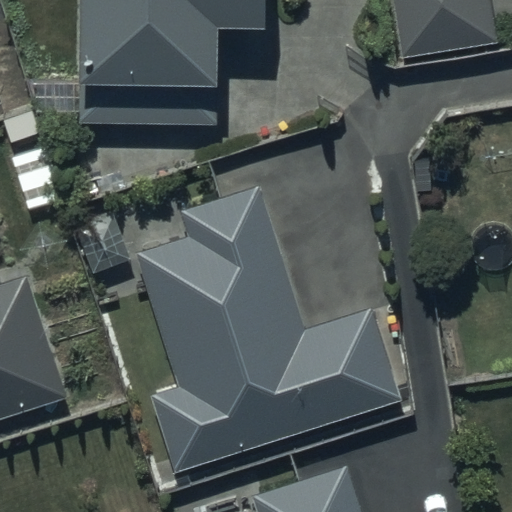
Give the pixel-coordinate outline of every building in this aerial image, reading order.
[(81,0),(78,115),(215,119),(218,20),(262,21),(262,0),(81,0)] [(391,0),(399,52),(496,38),(490,0),(391,0)] [(179,383),(151,390),(175,467),(401,397),(372,302),(305,323),(261,181),(183,205),(191,233),(138,249),(179,383)] [(0,416),(70,395),(31,267),(0,276),(0,416)] [(366,511),(350,461),(256,491),(262,511),(366,511)]
